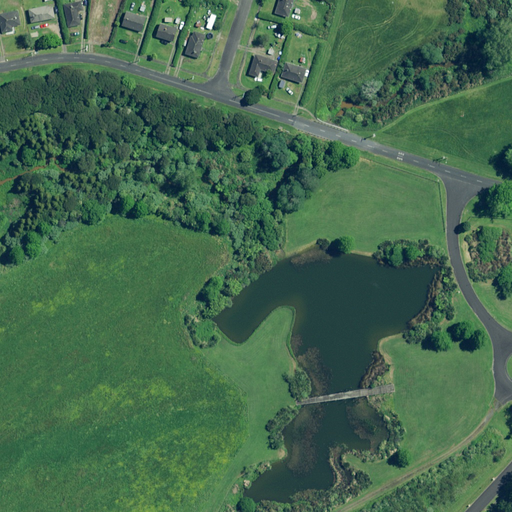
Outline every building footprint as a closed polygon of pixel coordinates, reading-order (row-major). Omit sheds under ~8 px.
[(293,0),(278,0),(275,13),(288,18),(293,0)] [(82,11),(81,2),(64,5),(68,27),(80,25),(78,12),(82,11)] [(113,6),(101,2),(93,25),(105,29),(113,6)] [(53,7),(47,8),(46,7),(28,10),(31,23),(55,18),(53,7)] [(21,25),(18,10),(0,13),(0,24),(2,34),(13,32),(12,27),(21,25)] [(146,18),(126,12),(122,26),(141,32),(146,18)] [(177,29),(160,24),(156,37),(173,42),(177,29)] [(205,36),(193,31),(185,54),(198,58),(205,36)] [(277,62),(255,55),(249,75),(258,78),(260,70),(273,74),(277,62)] [(306,70),(286,63),(281,77),(302,83),(306,70)]
